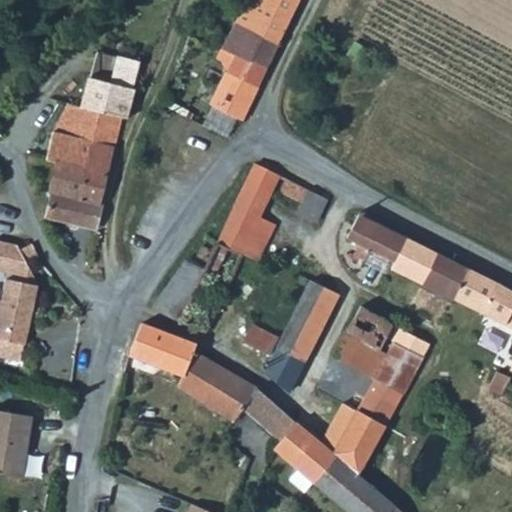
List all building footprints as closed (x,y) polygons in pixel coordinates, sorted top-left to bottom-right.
[(244,0),(234,22),(277,43),(288,19),(297,0),(244,0)] [(234,22),(220,50),(233,56),(263,70),(277,43),(234,22)] [(95,79),(132,90),(139,62),(94,49),(86,80),(95,79)] [(208,104),(211,106),(232,115),(239,118),(263,70),(233,56),(208,104)] [(51,141),(45,161),(54,164),(55,162),(83,169),(88,142),(112,148),(120,117),(125,118),(132,90),(95,79),(86,80),(78,106),(67,103),(57,117),(51,141)] [(211,106),(201,126),(222,136),(226,127),(228,124),(232,115),(211,106)] [(43,216),(92,228),(104,184),(112,148),(88,142),(83,169),(55,162),(54,164),(45,161),(52,172),(48,191),(45,191),(42,201),(46,202),(43,216)] [(208,239),(241,253),(255,261),(274,225),(258,216),(272,190),(298,203),(306,190),(251,163),(215,226),(208,239)] [(325,199),(306,190),(298,203),(294,213),(314,223),(325,199)] [(375,224),(356,214),(344,238),(356,244),(351,255),(363,260),(368,250),(364,248),(375,224)] [(402,237),(375,224),(364,248),(368,250),(390,262),(402,237)] [(201,269),(176,321),(200,331),(203,333),(210,317),(223,290),(241,253),(208,239),(199,235),(182,259),(201,269)] [(390,262),(387,267),(419,283),(433,253),(402,237),(390,262)] [(0,238),(0,269),(13,273),(8,299),(0,297),(0,355),(23,361),(27,343),(31,344),(44,282),(38,281),(40,271),(31,261),(38,257),(31,244),(24,247),(22,243),(0,238)] [(433,253),(419,283),(450,298),(465,268),(433,253)] [(147,308),(176,321),(201,269),(182,259),(159,290),(147,308)] [(465,268),(450,298),(511,328),(511,292),(492,282),(465,268)] [(295,306),(273,346),(300,359),(325,312),(334,294),(298,275),(293,283),(303,288),(295,306)] [(358,306),(345,330),(377,347),(381,338),(380,337),(388,322),(358,306)] [(139,322),(127,355),(138,360),(179,376),(173,389),(230,422),(238,411),(241,406),(253,388),(238,379),(193,352),(196,346),(162,331),(139,322)] [(425,342),(388,322),(380,337),(381,338),(389,342),(390,341),(418,355),(425,342)] [(330,358),(342,365),(369,380),(385,351),(377,347),(345,330),(330,358)] [(369,380),(397,395),(418,355),(390,341),(389,342),(385,351),(369,380)] [(273,346),(260,372),(285,390),(300,359),(273,346)] [(360,397),(353,410),(381,425),(397,395),(369,380),(342,365),(335,378),(347,384),(345,389),(360,397)] [(489,378),(484,388),(497,395),(504,383),(511,387),(511,376),(509,375),(507,378),(494,371),(489,378)] [(289,418),(253,388),(241,406),(238,411),(277,441),(294,421),(289,418)] [(0,472),(28,476),(35,414),(9,410),(0,409),(0,472)] [(353,410),(330,451),(356,472),(381,425),(353,410)] [(277,441),(271,449),(320,491),(345,511),(387,511),(393,505),(356,472),(330,451),(294,421),(277,441)]
